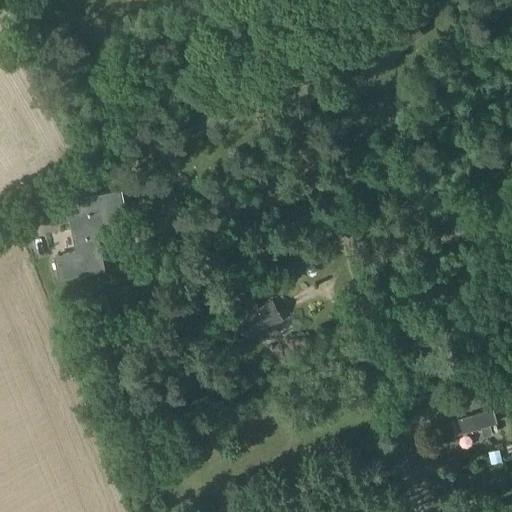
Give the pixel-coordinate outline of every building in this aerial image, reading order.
[(422,34),(410,16),(384,32),(396,51),(422,34)] [(354,70),(363,64),(355,52),(346,57),(354,70)] [(76,252),(54,257),(59,278),(102,269),(95,231),(101,221),(99,210),(69,216),(76,252)] [(281,319),(272,301),(258,309),(252,297),(239,304),(246,316),(235,322),(243,339),(281,319)] [(494,440),(490,425),(495,424),(492,410),(453,421),(456,434),(480,428),(484,443),(485,444),(487,445),(490,445),(493,443),(494,440)]
